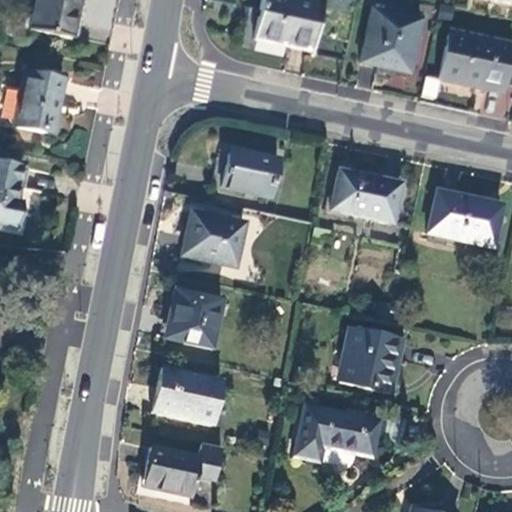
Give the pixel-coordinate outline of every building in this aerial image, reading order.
[(35,0),(29,29),(72,38),(79,0),(35,0)] [(311,0),(261,0),(253,39),(311,52),(322,2),(311,0)] [(371,10),(360,63),(380,67),(382,63),(410,70),(421,21),(371,10)] [(448,31),(438,80),(462,85),(463,84),(502,92),(511,45),(448,31)] [(24,72),(13,127),(52,135),(63,81),(24,72)] [(228,155),(220,188),(268,199),(277,160),(258,155),(256,161),(228,155)] [(0,164),(0,227),(15,231),(21,207),(14,205),(22,169),(0,164)] [(337,170),(329,211),(390,225),(399,184),(337,170)] [(435,191),(426,233),(490,247),(500,205),(435,191)] [(191,213),(183,251),(203,255),(202,261),(233,268),(243,224),(191,213)] [(314,229),(312,243),(328,246),(331,233),(314,229)] [(170,320),(166,340),(210,350),(221,301),(173,290),(167,320),(170,320)] [(0,472),(6,437),(13,399),(19,363),(29,311),(18,309),(0,305),(0,472)] [(345,352),(338,384),(388,394),(399,341),(347,329),(342,351),(345,352)] [(163,392),(158,415),(210,426),(220,381),(160,369),(155,391),(163,392)] [(151,413),(158,415),(163,392),(155,391),(151,413)] [(304,406),(292,459),(317,464),(320,448),(369,459),(377,422),(304,406)] [(157,484),(155,492),(189,499),(194,478),(213,482),(221,450),(200,445),(198,459),(148,448),(141,480),(157,484)] [(139,488),(155,492),(157,484),(141,480),(139,488)]
